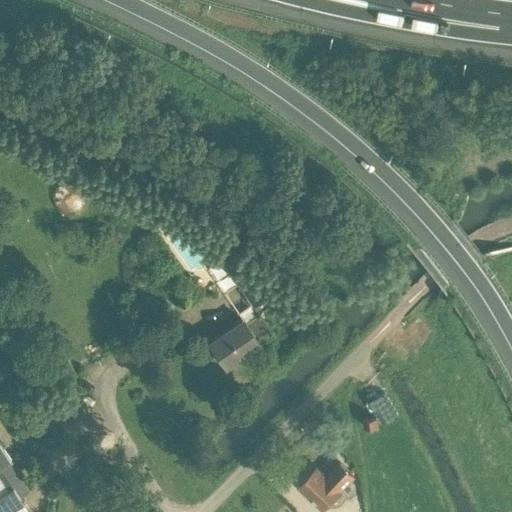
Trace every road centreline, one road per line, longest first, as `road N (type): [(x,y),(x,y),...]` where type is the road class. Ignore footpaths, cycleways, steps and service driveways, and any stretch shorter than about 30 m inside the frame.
road 1 (motorway): [(115,0),(231,60),(319,119),(424,210),(482,280),(511,335)]
road 2 (unclassified): [(201,511),(369,345)]
road 3 (motorway): [(298,0),(511,36)]
road 4 (motorway): [(381,0),(511,25)]
